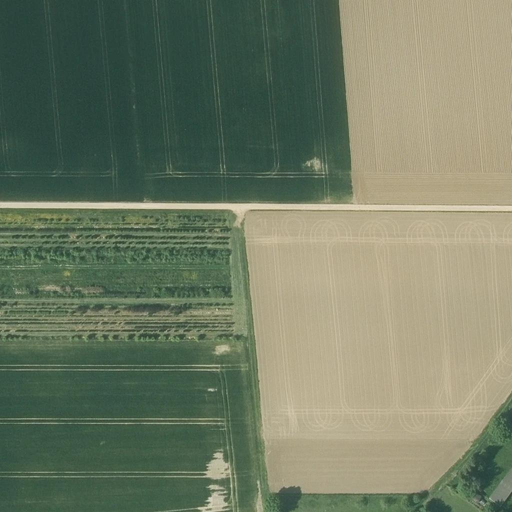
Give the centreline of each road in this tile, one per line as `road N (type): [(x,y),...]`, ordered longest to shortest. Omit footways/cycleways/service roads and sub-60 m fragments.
road 1 (track): [(511,208),(0,205)]
road 2 (track): [(238,207),(267,511)]
road 3 (track): [(511,394),(422,511)]
